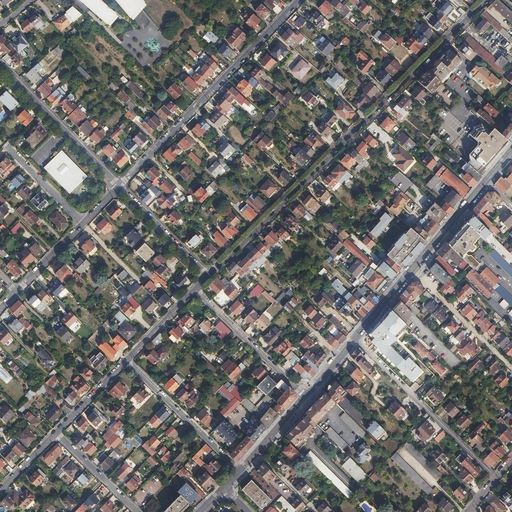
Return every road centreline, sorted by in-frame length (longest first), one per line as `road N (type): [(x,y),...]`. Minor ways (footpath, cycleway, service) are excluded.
road 1 (residential): [(487,0),(209,276)]
road 2 (residential): [(299,0),(119,186)]
road 3 (primary): [(354,340),(509,152)]
road 4 (unclassified): [(497,475),(354,340)]
road 5 (residential): [(0,64),(119,186)]
road 6 (residential): [(126,360),(240,471)]
road 7 (residential): [(306,397),(196,290)]
road 8 (residential): [(119,186),(209,276)]
